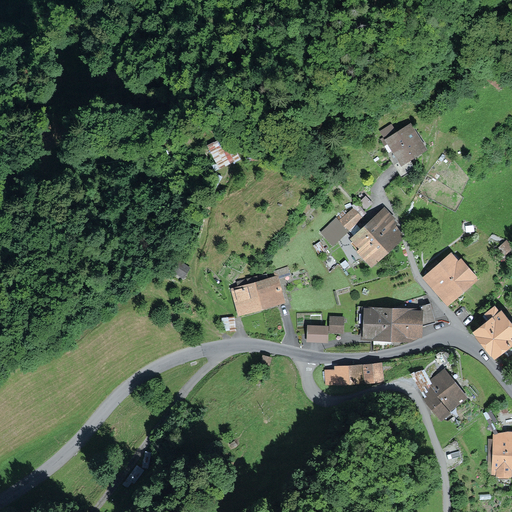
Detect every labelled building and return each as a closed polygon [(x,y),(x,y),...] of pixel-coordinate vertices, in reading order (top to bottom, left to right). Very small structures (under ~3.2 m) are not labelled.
[(486,77),(498,86),(506,75),(494,66),(486,77)] [(398,135),(395,131),(381,140),(385,145),(391,141),(395,147),(386,153),(394,164),(421,148),(409,129),(398,135)] [(379,227),(376,230),(390,245),(400,235),(393,225),(394,224),(384,210),(372,220),(373,221),(379,227)] [(353,211),(342,221),(348,228),(360,218),(353,211)] [(370,263),(390,245),(376,230),(379,227),(373,221),(353,238),(362,248),(359,251),(370,263)] [(503,244),(499,248),(504,253),(508,249),(503,244)] [(447,259),(440,265),(461,288),(473,277),(460,261),(454,267),(447,259)] [(446,301),(461,288),(440,265),(436,261),(428,268),(431,272),(424,279),(441,299),(443,297),(446,301)] [(182,275),(186,268),(178,262),(173,269),(182,275)] [(286,267),(274,271),(276,277),(288,273),(286,267)] [(258,284),(253,286),(258,306),(282,299),(276,279),(269,281),(266,274),(256,276),(256,277),(258,284)] [(240,311),(258,306),(253,286),(258,284),(256,277),(240,281),(242,288),(234,290),(240,311)] [(421,312),(394,311),(392,337),(414,338),(415,335),(420,335),(420,326),(435,322),(430,303),(421,306),(421,312)] [(392,337),(394,311),(366,310),(366,307),(357,306),(357,324),(359,325),(359,328),(365,328),(365,335),(373,336),(373,345),(392,345),(392,337)] [(511,327),(495,306),(486,313),(492,321),(477,333),(494,354),(510,342),(511,344),(511,327)] [(332,318),(331,331),(341,331),(342,319),(332,318)] [(325,340),(326,328),(310,327),(309,340),(325,340)] [(263,357),(262,364),(268,366),(270,359),(263,357)] [(382,381),(380,365),(365,367),(367,382),(382,381)] [(336,369),(336,370),(337,383),(362,382),(362,367),(336,369)] [(326,384),(337,383),(336,370),(326,371),(326,384)] [(443,372),(435,378),(441,385),(424,399),(441,419),(448,413),(446,410),(464,397),(443,372)] [(503,429),(511,427),(511,411),(498,413),(503,429)] [(489,452),(495,452),(494,474),(511,474),(511,432),(508,433),(495,436),(495,441),(490,441),(489,452)]
